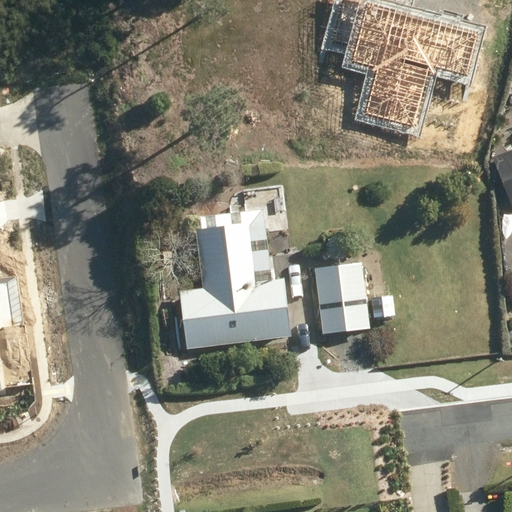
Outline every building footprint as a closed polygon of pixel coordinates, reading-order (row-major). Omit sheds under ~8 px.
[(484,27),(380,0),(339,0),(327,47),(346,52),(340,74),(364,80),(354,118),(415,134),(430,76),(468,86),(484,27)] [(511,151),(492,160),(511,209),(511,208),(511,151)] [(201,292),(179,294),(186,352),(289,338),(281,280),(269,282),(260,211),(197,219),(199,233),(193,233),(201,292)] [(359,249),(359,247),(359,244),(358,241),(357,238),(355,236),(353,234),(351,232),(348,231),(345,231),(342,230),(340,231),(337,232),(334,233),(332,235),(330,237),(328,239),(327,242),(326,245),(326,247),(327,250),(327,253),(329,256),(330,258),(333,260),(335,261),(338,263),(340,263),(343,263),(346,263),(349,262),(351,261),(354,259),(356,257),(357,255),(359,252),(359,249)] [(368,331),(360,267),(314,273),(322,337),(368,331)] [(369,301),(372,321),(393,319),(390,299),(369,301)]
